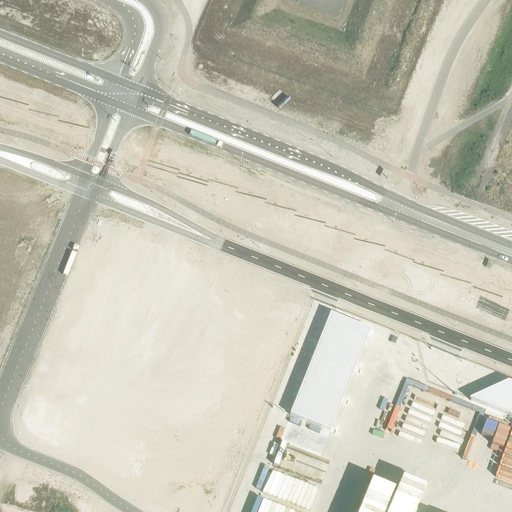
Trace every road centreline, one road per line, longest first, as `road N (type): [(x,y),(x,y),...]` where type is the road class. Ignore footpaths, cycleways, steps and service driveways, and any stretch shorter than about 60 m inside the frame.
road 1 (secondary): [(130,111),(511,261)]
road 2 (secondary): [(511,246),(140,90)]
road 3 (unclassified): [(177,224),(511,361)]
road 4 (unclassified): [(0,413),(85,195)]
road 5 (unclassified): [(130,511),(81,478),(21,454),(0,434)]
road 6 (secondary): [(117,81),(0,36)]
